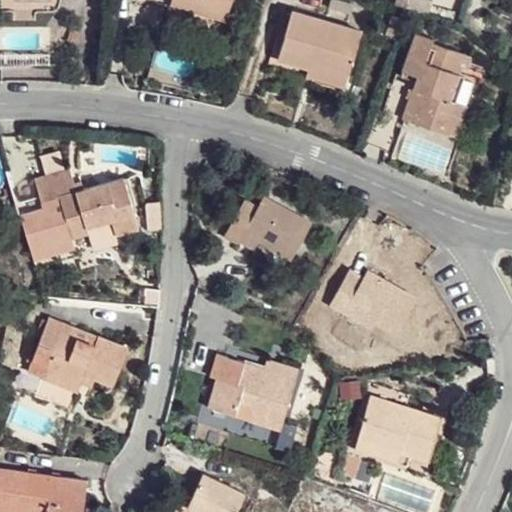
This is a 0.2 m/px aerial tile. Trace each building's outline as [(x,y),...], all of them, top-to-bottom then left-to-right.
[(54,11),(55,0),(0,0),(0,2),(25,6),(54,11)] [(167,0),(166,5),(194,13),(221,21),(227,0),(167,0)] [(410,11),(412,12),(414,0),(392,0),(391,5),(410,11)] [(366,37),(295,17),(281,65),(297,69),(314,74),(316,68),(353,79),(366,37)] [(467,74),(471,76),(476,64),(471,62),(471,59),(440,48),(441,45),(424,39),(408,81),(424,88),(411,124),(434,133),(458,142),(469,114),(454,108),(467,74)] [(488,82),(471,76),(467,74),(454,108),(469,114),(475,116),(488,82)] [(75,198),(72,190),(68,175),(32,185),(38,208),(56,204),(67,244),(83,240),(86,239),(83,231),(106,224),(111,241),(135,234),(121,185),(97,192),(75,198)] [(95,183),(72,190),(75,198),(97,192),(95,183)] [(263,204),(257,213),(242,239),(259,250),(290,267),(311,230),(263,204)] [(242,239),(257,213),(244,205),(222,243),(236,251),(237,248),(242,239)] [(254,258),(259,250),(242,239),(237,248),(254,258)] [(342,315),(372,332),(392,342),(413,306),(364,278),(359,287),(345,279),(324,313),(339,321),(342,315)] [(368,338),(372,332),(342,315),(339,321),(368,338)] [(56,340),(59,331),(43,325),(33,352),(24,370),(41,378),(76,390),(79,382),(88,386),(107,393),(115,374),(122,355),(81,339),(77,348),(56,340)] [(81,339),(59,331),(56,340),(77,348),(81,339)] [(247,414),(243,428),(276,437),(293,377),(259,367),(257,376),(237,371),(232,391),(212,385),(206,408),(232,416),(235,410),(247,414)] [(70,401),(76,390),(41,378),(36,388),(70,401)] [(84,395),(88,386),(79,382),(76,390),(84,395)] [(356,446),(400,460),(427,469),(433,448),(440,427),(370,404),(363,426),(356,446)] [(204,416),(230,424),(232,416),(206,408),(204,416)] [(230,424),(243,428),(247,414),(235,410),(232,416),(230,424)] [(395,473),(400,460),(356,446),(351,458),(395,473)] [(77,511),(81,485),(0,476),(0,511),(77,511)] [(235,511),(241,499),(196,480),(182,511),(235,511)]
